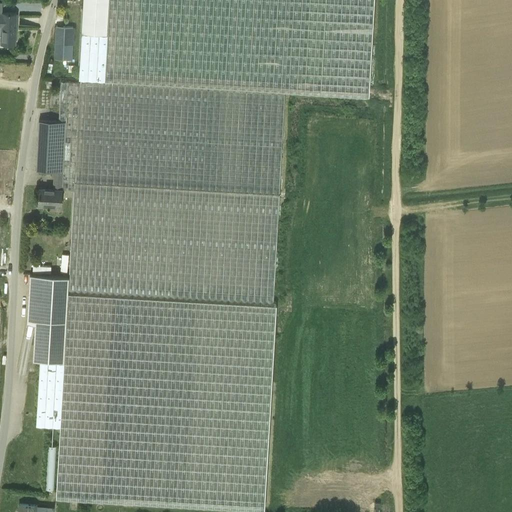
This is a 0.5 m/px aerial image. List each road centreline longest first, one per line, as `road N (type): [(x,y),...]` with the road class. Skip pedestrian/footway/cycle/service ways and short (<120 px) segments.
road 1 (track): [(398,511),(400,0)]
road 2 (unclassified): [(0,460),(21,159),(54,0)]
